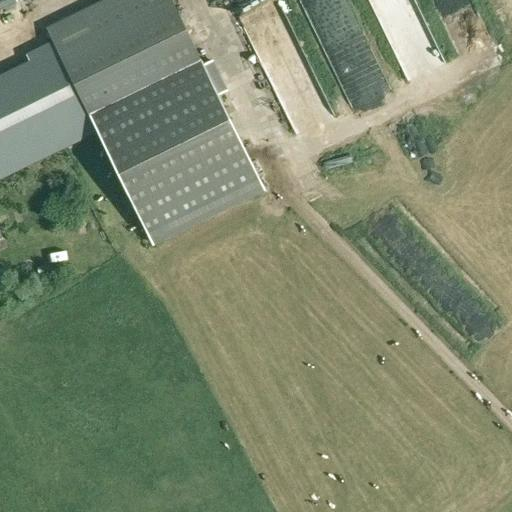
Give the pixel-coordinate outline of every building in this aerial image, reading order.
[(111,0),(49,30),(58,48),(0,76),(0,176),(98,129),(99,132),(148,234),(260,180),(210,78),(172,0),(111,0)] [(29,35),(40,21),(26,10),(15,24),(29,35)] [(368,97),(381,93),(373,70),(360,75),(368,97)] [(297,126),(337,113),(325,78),(285,91),(297,126)] [(35,281),(47,269),(33,256),(21,267),(35,281)]
